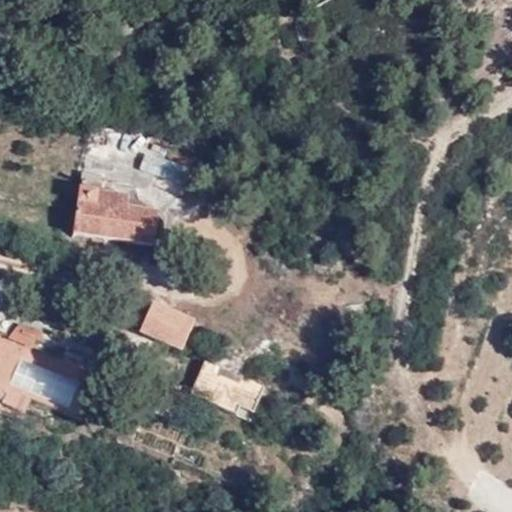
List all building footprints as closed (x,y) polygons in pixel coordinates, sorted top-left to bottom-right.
[(177,160),(127,148),(119,170),(170,183),(177,160)] [(156,216),(72,203),(66,234),(150,247),(156,216)] [(176,348),(189,321),(147,302),(134,330),(176,348)] [(8,336),(33,346),(39,330),(14,320),(8,336)] [(190,399),(254,412),(262,374),(197,361),(190,399)] [(154,375),(140,411),(169,422),(182,387),(154,375)]
